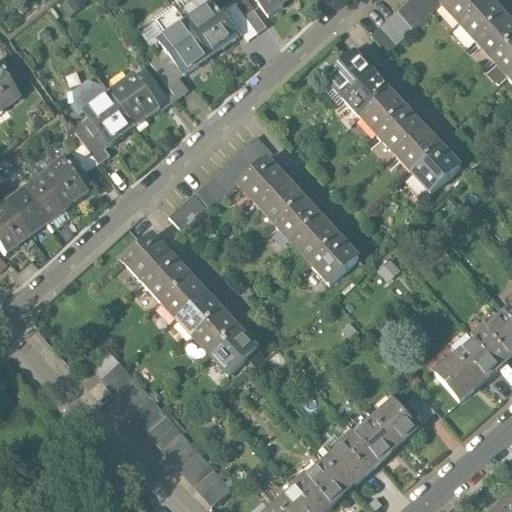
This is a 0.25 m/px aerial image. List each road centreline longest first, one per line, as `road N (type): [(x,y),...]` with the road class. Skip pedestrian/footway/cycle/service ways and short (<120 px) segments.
road 1 (residential): [(7,321),(363,0)]
road 2 (residential): [(199,511),(7,321)]
